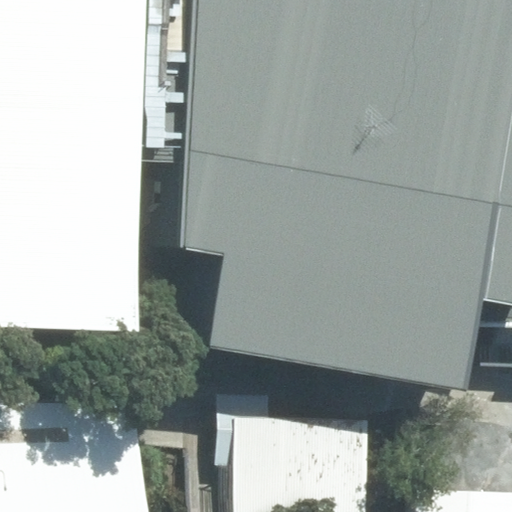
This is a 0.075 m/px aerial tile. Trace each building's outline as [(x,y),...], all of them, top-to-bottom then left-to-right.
[(154,0),(0,0),(0,303),(152,308),(154,0)] [(511,0),(194,0),(192,226),(234,237),(222,317),(473,363),(491,281),(511,285),(511,0)] [(160,368),(0,369),(0,504),(162,502),(160,368)] [(349,511),(351,418),(218,415),(216,511),(349,511)] [(511,511),(511,492),(400,488),(399,511),(511,511)]
